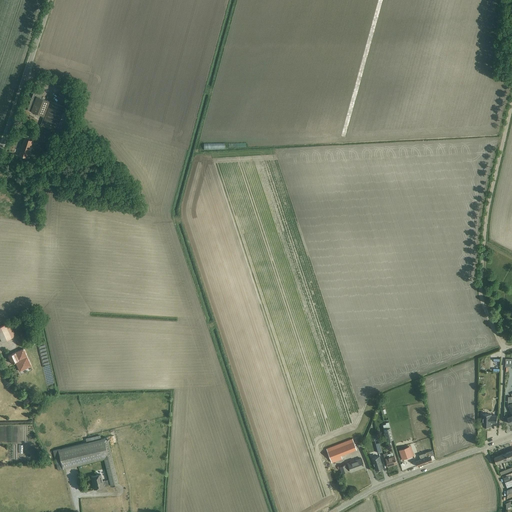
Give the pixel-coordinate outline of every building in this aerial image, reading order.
[(47,100),(41,98),(43,94),(34,91),(27,110),(41,115),(47,100)] [(65,107),(56,103),(47,100),(41,115),(44,116),(41,125),(63,134),(70,116),(62,113),(65,107)] [(37,132),(35,138),(50,143),(52,137),(37,132)] [(19,155),(27,158),(32,141),(25,138),(19,155)] [(0,326),(0,337),(2,342),(12,338),(6,324),(0,326)] [(24,349),(9,356),(12,363),(16,362),(20,371),(32,366),(24,349)] [(483,413),(482,426),(491,426),(491,422),(497,422),(497,415),(491,415),(492,414),(483,413)] [(384,429),(385,434),(387,441),(393,439),(392,434),(390,427),(389,422),(386,423),(386,424),(383,425),(384,429)] [(289,459),(331,445),(330,441),(338,438),(335,429),(307,439),(306,437),(301,439),(302,442),(282,449),(285,457),(288,456),(289,459)] [(87,443),(56,450),(53,451),(58,470),(104,459),(109,480),(103,482),(101,474),(91,477),(93,485),(94,485),(95,487),(94,488),(94,489),(104,487),(104,486),(111,485),(118,483),(107,437),(101,439),(100,436),(86,439),(87,443)] [(352,439),(326,449),(332,463),(342,459),(341,456),(357,450),(352,439)] [(409,447),(399,450),(402,459),(412,456),(409,447)] [(426,457),(416,461),(418,466),(433,461),(431,456),(430,451),(425,453),(426,457)] [(387,453),(384,454),(387,466),(397,463),(394,456),(389,458),(387,453)] [(509,459),(506,453),(500,455),(503,461),(503,463),(509,461),(509,459)] [(503,461),(500,455),(494,457),(497,464),(503,461)] [(375,470),(383,468),(383,467),(383,468),(379,456),(372,458),(375,470)] [(354,470),(364,466),(361,458),(348,463),(351,472),(355,470),(354,470)] [(291,479),(317,469),(314,460),(287,470),(291,479)] [(309,489),(330,482),(327,473),(306,480),(309,489)] [(333,487),(312,493),(314,502),(335,496),(333,487)]
